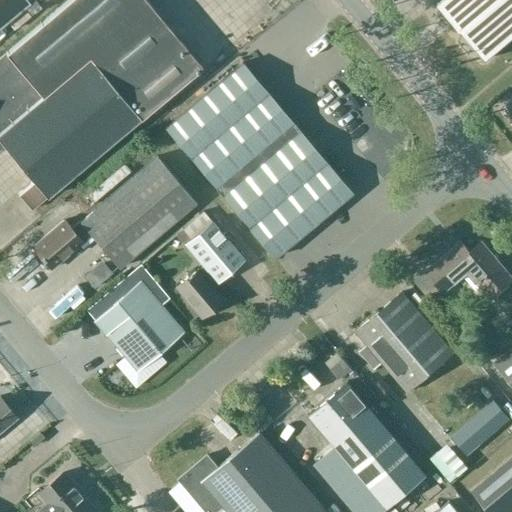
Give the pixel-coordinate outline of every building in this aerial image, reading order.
[(45,197),(93,157),(201,65),(145,0),(67,0),(0,58),(0,144),(31,181),(18,192),(32,208),(45,197)] [(0,0),(0,25),(29,1),(28,0),(0,0)] [(511,36),(511,0),(441,0),(438,3),(485,59),(511,36)] [(242,65),(165,130),(238,216),(245,225),(273,258),(350,192),(242,65)] [(119,269),(195,204),(155,157),(79,223),(72,229),(63,218),(31,245),(52,269),(91,237),(119,269)] [(242,260),(209,221),(201,211),(174,234),(202,267),(198,271),(206,281),(210,278),(215,283),(242,260)] [(490,299),(511,280),(511,279),(482,244),(470,254),(461,243),(426,273),(443,293),(468,273),(490,299)] [(206,281),(198,271),(197,270),(174,289),(200,319),(222,300),(206,281)] [(84,304),(100,282),(86,271),(69,293),(84,304)] [(135,371),(181,333),(139,284),(93,322),(135,371)] [(30,320),(37,328),(63,301),(55,293),(30,320)] [(408,394),(454,355),(402,293),(356,333),(408,394)] [(511,385),(511,348),(494,364),(511,385)] [(342,358),(330,368),(339,379),(351,369),(342,358)] [(348,511),(382,511),(426,476),(347,383),(309,415),(338,450),(313,471),(348,511)] [(0,429),(17,416),(0,395),(0,429)] [(509,418),(494,400),(457,431),(473,449),(509,418)] [(324,511),(257,433),(216,468),(206,456),(178,480),(205,511),(218,511),(223,508),(227,511),(324,511)] [(425,460),(445,484),(454,476),(433,453),(425,460)] [(511,460),(495,474),(511,494),(511,460)] [(91,511),(94,510),(63,473),(40,492),(48,502),(36,511),(91,511)] [(511,511),(511,494),(495,474),(472,494),(487,511),(511,511)] [(455,511),(448,503),(437,511),(455,511)]
